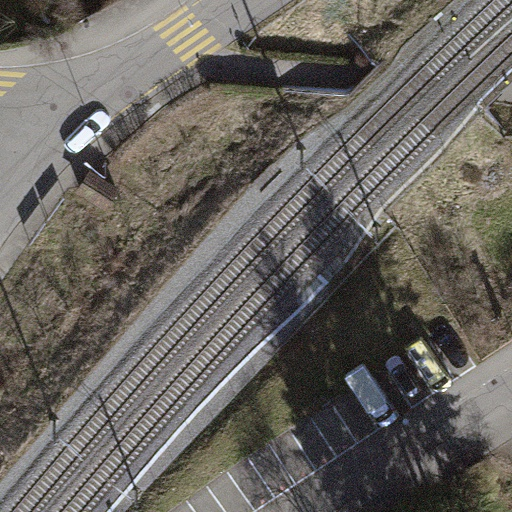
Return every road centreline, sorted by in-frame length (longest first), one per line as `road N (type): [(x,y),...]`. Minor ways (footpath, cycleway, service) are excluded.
road 1 (residential): [(511,388),(482,400),(328,511)]
road 2 (residential): [(241,0),(62,108)]
